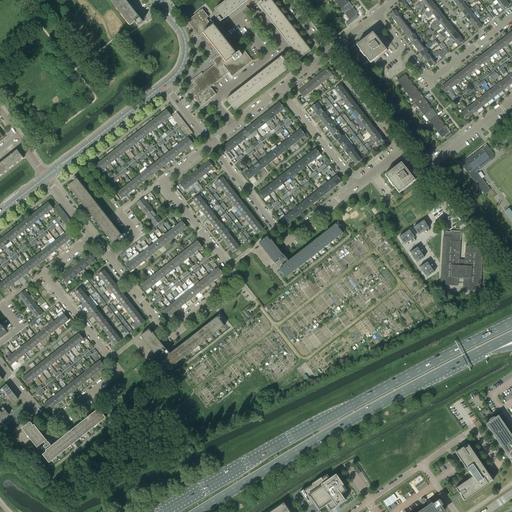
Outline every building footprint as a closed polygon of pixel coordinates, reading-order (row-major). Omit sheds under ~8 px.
[(135,22),(136,24),(138,25),(142,22),(140,18),(138,19),(123,0),(109,0),(130,26),(135,22)] [(220,22),(227,17),(248,0),(226,0),(214,10),(215,10),(217,13),(218,14),(215,16),(220,22)] [(261,0),(257,4),(263,11),(300,59),(301,58),(311,50),(271,0),(267,0),(267,1),(265,2),(263,0),(261,0)] [(349,2),(347,0),(339,0),(336,3),(340,9),(349,2)] [(422,5),(419,7),(420,9),(426,5),(428,8),(433,3),(430,0),(427,0),(424,3),(422,5)] [(469,0),(466,0),(465,1),(458,7),(462,12),(467,7),(469,6),(467,3),(470,1),(469,0)] [(505,0),(504,0),(496,0),(498,3),(493,7),(494,9),(500,5),(505,0)] [(505,0),(500,5),(494,9),(496,11),(501,7),(503,10),(509,5),(505,0)] [(340,9),(345,15),(353,8),(349,2),(340,9)] [(428,12),(425,15),(426,17),(431,13),(437,8),(433,3),(428,8),(430,11),(428,12)] [(467,7),(462,12),(465,17),(471,12),(467,7)] [(358,14),(353,8),(345,15),(349,20),(358,14)] [(431,13),(426,17),(427,19),(428,19),(431,16),(433,15),(435,17),(441,13),(437,8),(431,13)] [(476,8),(473,11),(471,12),(465,17),(469,21),(475,17),(473,14),(474,13),(478,10),(476,8)] [(208,17),(202,10),(202,9),(187,21),(199,36),(203,33),(220,55),(213,61),(215,64),(217,66),(202,77),(201,75),(193,81),(196,85),(189,91),(201,106),(216,95),(210,87),(229,73),(232,77),(252,61),(243,49),(236,54),(213,25),(212,26),(206,19),(208,17)] [(393,19),(399,15),(401,13),(398,9),(395,11),(395,10),(389,15),(390,15),(393,19)] [(433,26),(444,18),(441,13),(435,17),(437,20),(432,24),(433,26)] [(397,24),(408,16),(406,14),(401,18),(399,15),(393,19),(397,24)] [(473,26),(478,22),(483,18),(482,15),(479,18),(477,19),(475,17),(469,21),(473,26)] [(408,16),(397,24),(401,29),(406,24),(404,22),(409,18),(408,16)] [(442,27),(448,22),(444,18),(433,26),(435,28),(440,24),(442,27)] [(483,18),(478,22),(473,26),(476,31),(482,26),(480,24),(485,19),(484,18),(483,18)] [(446,31),(452,27),(448,22),(442,27),(445,30),(443,31),(439,34),(441,35),(444,33),(446,31)] [(406,24),(401,29),(404,34),(415,25),(414,23),(408,27),(406,24)] [(415,25),(404,34),(408,38),(414,34),(411,31),(417,27),(415,25)] [(450,36),(455,32),(452,27),(446,31),(450,36)] [(448,45),(459,36),(455,32),(450,36),(452,39),(450,41),(447,43),(448,45)] [(386,50),(376,38),(372,33),(356,46),(370,63),(386,50)] [(412,43),(417,39),(414,34),(408,38),(412,43)] [(423,35),(419,37),(417,39),(412,43),(415,48),(421,43),(419,41),(424,37),(423,35)] [(463,41),(459,36),(448,45),(450,47),(453,44),(455,43),(457,46),(463,41)] [(511,41),(507,36),(502,39),(508,46),(510,45),(509,44),(511,41)] [(508,46),(502,39),(497,43),(502,49),(505,47),(506,48),(508,46)] [(421,43),(415,48),(419,53),(425,48),(427,47),(430,44),(429,42),(425,45),(423,46),(421,43)] [(502,49),(497,43),(493,47),(498,54),(500,52),(499,51),(502,49)] [(498,54),(493,47),(488,50),(493,56),(495,54),(496,55),(498,54)] [(423,57),(428,53),(425,48),(419,53),(423,57)] [(428,53),(423,57),(426,62),(437,53),(437,54),(440,52),(439,50),(436,52),(431,56),(428,53)] [(493,56),(488,50),(483,54),(489,61),(491,60),(490,58),(493,56)] [(437,53),(426,62),(430,67),(436,62),(434,60),(439,55),(437,54),(437,53)] [(489,61),(483,54),(478,58),(483,64),(486,61),(487,63),(489,61)] [(286,69),(283,65),(286,62),(281,56),(276,61),(277,62),(274,63),(274,62),(226,100),(234,110),(286,69)] [(483,64),(478,58),(474,61),(479,69),(481,67),(480,66),(483,64)] [(479,69),(474,61),(469,65),(474,71),(477,69),(478,70),(479,69)] [(474,71),(469,65),(464,69),(470,76),(472,75),(471,73),(474,71)] [(321,73),(327,80),(332,75),(327,68),(321,73)] [(470,76),(464,69),(459,72),(464,78),(467,76),(468,77),(470,76)] [(464,78),(459,72),(455,76),(460,83),(462,82),(461,81),(464,78)] [(321,84),(327,80),(321,73),(315,77),(321,84)] [(401,87),(410,80),(405,74),(397,81),(401,87)] [(460,83),(455,76),(450,80),(455,86),(458,84),(459,85),(460,83)] [(315,89),(321,84),(315,77),(310,82),(315,89)] [(410,80),(401,87),(406,92),(414,86),(410,80)] [(455,86),(450,80),(445,84),(451,91),(453,89),(452,88),(455,86)] [(498,83),(503,90),(509,86),(504,80),(500,82),(500,81),(498,83)] [(303,98),(315,89),(310,82),(298,91),(303,98)] [(498,94),(503,90),(498,83),(495,85),(496,86),(493,88),(498,94)] [(451,91),(445,84),(440,87),(445,93),(448,91),(449,92),(451,91)] [(334,89),(338,94),(344,90),(340,85),(334,89)] [(414,86),(406,92),(410,98),(419,92),(414,86)] [(487,91),(493,99),(498,94),(493,88),(490,91),(489,90),(487,91)] [(348,94),(344,90),(338,94),(342,99),(348,94)] [(487,103),(493,99),(487,91),(485,93),(485,94),(482,96),(487,103)] [(419,92),(410,98),(415,104),(423,97),(419,92)] [(342,99),(345,104),(351,99),(348,94),(342,99)] [(476,100),(482,107),(487,103),(482,96),(479,99),(478,98),(476,100)] [(423,97),(415,104),(419,110),(428,103),(423,97)] [(355,104),(351,99),(345,104),(349,108),(355,104)] [(476,111),(482,107),(476,100),(474,101),(475,102),(471,105),(476,111)] [(280,103),(275,106),(279,112),(284,108),(280,103)] [(314,112),(321,108),(317,103),(311,108),(314,112)] [(428,103),(419,110),(424,115),(432,109),(428,103)] [(349,108),(353,113),(359,108),(355,104),(349,108)] [(465,108),(471,115),(476,111),(471,105),(468,107),(468,106),(465,108)] [(270,110),(275,116),(279,112),(275,106),(270,110)] [(314,112),(318,117),(324,112),(321,108),(314,112)] [(362,113),(359,108),(353,113),(356,118),(362,113)] [(466,120),(471,115),(465,108),(463,110),(464,111),(461,113),(466,120)] [(432,109),(424,115),(428,121),(437,115),(432,109)] [(167,110),(162,114),(166,120),(171,116),(167,110)] [(270,120),(275,116),(270,110),(265,114),(270,120)] [(328,117),(324,112),(318,117),(322,122),(328,117)] [(362,113),(356,118),(354,119),(358,124),(360,122),(366,118),(362,113)] [(162,114),(157,117),(162,124),(166,120),(162,114)] [(265,123),(270,120),(265,114),(261,117),(265,123)] [(437,115),(428,121),(433,127),(441,120),(437,115)] [(157,117),(152,121),(157,127),(162,124),(157,117)] [(261,117),(256,121),(261,127),(265,123),(261,117)] [(322,122),(326,127),(332,122),(328,117),(322,122)] [(370,123),(366,118),(360,122),(364,127),(370,123)] [(441,120),(433,127),(437,133),(445,126),(441,120)] [(152,121),(148,125),(152,131),(157,127),(152,121)] [(251,125),(256,131),(261,127),(256,121),(251,125)] [(335,127),(332,122),(326,127),(329,131),(335,127)] [(373,127),(370,123),(364,127),(367,132),(373,127)] [(148,125),(143,128),(148,135),(152,131),(148,125)] [(246,129),(251,135),(253,137),(258,133),(256,131),(251,125),(246,129)] [(445,126),(437,133),(442,138),(450,132),(445,126)] [(339,131),(335,127),(329,131),(333,136),(339,131)] [(367,132),(371,137),(377,132),(373,127),(367,132)] [(143,128),(138,132),(143,138),(148,135),(143,128)] [(246,129),(242,132),(246,138),(251,135),(246,129)] [(296,133),(300,139),(305,135),(300,129),(296,133)] [(333,136),(337,141),(343,136),(339,131),(333,136)] [(138,132),(133,136),(138,142),(143,138),(138,132)] [(242,132),(237,136),(242,142),(246,138),(242,132)] [(381,137),(377,132),(371,137),(375,141),(381,137)] [(296,143),(300,139),(296,133),(291,137),(296,143)] [(186,135),(184,136),(186,139),(183,141),(188,147),(193,143),(192,142),(195,140),(190,135),(187,137),(186,135)] [(133,136),(129,140),(133,146),(138,142),(133,136)] [(237,136),(232,140),(237,146),(242,142),(237,136)] [(346,141),(343,136),(337,141),(340,146),(346,141)] [(286,140),(291,146),(296,143),(291,137),(286,140)] [(381,137),(375,141),(379,146),(385,142),(381,137)] [(129,140),(124,143),(129,149),(133,146),(129,140)] [(232,140),(228,143),(232,149),(237,146),(232,140)] [(286,150),(291,146),(286,140),(281,144),(286,150)] [(183,141),(178,145),(183,151),(188,147),(183,141)] [(340,146),(344,150),(350,146),(346,141),(340,146)] [(124,143),(119,147),(124,153),(129,149),(124,143)] [(228,143),(223,147),(227,153),(232,149),(228,143)] [(277,148),(281,154),(286,150),(281,144),(277,148)] [(494,154),(486,144),(461,164),(468,174),(469,174),(476,183),(485,195),(491,190),(482,179),(475,169),(486,161),(488,163),(492,159),(490,157),(494,154)] [(179,155),(183,151),(178,145),(174,149),(179,155)] [(354,150),(350,146),(344,150),(348,155),(354,150)] [(119,147),(114,151),(119,157),(124,153),(119,147)] [(277,157),(281,154),(277,148),(272,151),(277,157)] [(174,149),(169,152),(174,158),(179,155),(174,149)] [(316,149),(311,152),(316,158),(321,155),(316,149)] [(10,152),(8,153),(10,156),(5,160),(11,167),(23,158),(17,150),(12,154),(10,152)] [(348,155),(351,160),(357,155),(354,150),(348,155)] [(114,151),(110,154),(115,160),(119,157),(114,151)] [(267,155),(272,161),(277,157),(272,151),(267,155)] [(169,162),(174,158),(169,152),(164,156),(169,162)] [(311,152),(306,156),(311,162),(316,158),(311,152)] [(110,154),(105,158),(110,164),(115,160),(110,154)] [(267,165),(272,161),(267,155),(263,159),(267,165)] [(361,160),(357,155),(351,160),(355,165),(361,160)] [(164,156),(160,160),(164,166),(169,162),(164,156)] [(306,156),(301,160),(306,166),(311,162),(306,156)] [(105,158),(100,162),(105,168),(110,164),(105,158)] [(258,163),(263,169),(267,165),(263,159),(258,163)] [(0,176),(11,167),(5,160),(0,163),(0,162),(0,176)] [(160,169),(164,166),(160,160),(155,163),(160,169)] [(297,163),(301,169),(306,166),(301,160),(297,163)] [(203,165),(208,172),(214,167),(209,161),(203,165)] [(105,168),(100,162),(95,165),(100,172),(105,168)] [(155,163),(150,167),(155,173),(160,169),(155,163)] [(258,172),(263,169),(258,163),(253,166),(258,172)] [(297,173),(301,169),(297,163),(292,167),(297,173)] [(401,163),(385,175),(398,193),(415,180),(401,163)] [(203,165),(197,170),(202,177),(208,172),(203,165)] [(248,170),(253,176),(258,172),(253,166),(248,170)] [(150,177),(155,173),(150,167),(145,171),(150,177)] [(292,167),(287,171),(292,177),(297,173),(292,167)] [(197,181),(202,177),(197,170),(191,174),(197,181)] [(248,180),(253,176),(248,170),(244,174),(248,180)] [(145,171),(141,174),(145,180),(150,177),(145,171)] [(287,171),(283,175),(287,181),(292,177),(287,171)] [(141,184),(145,180),(141,174),(136,178),(141,184)] [(197,181),(191,174),(180,184),(185,190),(197,181)] [(283,175),(278,178),(283,184),(287,181),(283,175)] [(332,179),(337,185),(341,181),(337,175),(332,179)] [(121,235),(120,234),(77,179),(75,177),(72,180),(73,182),(68,186),(112,243),(118,239),(120,241),(124,238),(122,235),(121,235)] [(220,187),(226,182),(222,177),(216,182),(220,187)] [(136,178),(131,182),(136,188),(141,184),(136,178)] [(278,178),(273,182),(278,188),(283,184),(278,178)] [(332,189),(337,185),(332,179),(327,183),(332,189)] [(131,192),(136,188),(131,182),(126,185),(131,192)] [(230,187),(226,182),(220,187),(223,191),(230,187)] [(273,182),(268,186),(273,192),(278,188),(273,182)] [(202,188),(198,183),(194,187),(198,192),(202,188)] [(322,187),(327,193),(332,189),(327,183),(322,187)] [(126,185),(122,189),(127,195),(131,192),(126,185)] [(264,189),(268,195),(273,192),(268,186),(264,189)] [(223,191),(227,196),(233,191),(230,187),(223,191)] [(322,196),(327,193),(322,187),(318,190),(322,196)] [(122,199),(127,195),(122,189),(117,193),(122,199)] [(259,193),(264,199),(268,195),(264,189),(259,193)] [(313,194),(318,200),(322,196),(318,190),(313,194)] [(237,196),(233,191),(227,196),(231,201),(237,196)] [(313,204),(318,200),(313,194),(308,198),(313,204)] [(193,200),(197,205),(203,200),(199,196),(193,200)] [(231,201),(235,206),(241,201),(237,196),(231,201)] [(137,203),(141,209),(148,204),(143,198),(137,203)] [(304,201),(308,207),(313,204),(308,198),(304,201)] [(197,205),(200,210),(206,205),(203,200),(197,205)] [(244,206),(241,201),(235,206),(238,210),(244,206)] [(304,211),(308,207),(304,201),(299,205),(304,211)] [(48,202),(43,206),(48,212),(53,208),(48,202)] [(141,209),(146,215),(152,209),(148,204),(141,209)] [(200,210),(204,214),(210,210),(206,205),(200,210)] [(294,209),(299,215),(304,211),(299,205),(294,209)] [(43,206),(39,210),(43,216),(48,212),(43,206)] [(238,210),(242,215),(248,210),(244,206),(238,210)] [(511,223),(511,215),(506,208),(502,211),(511,223)] [(146,215),(150,220),(157,215),(152,209),(146,215)] [(294,219),(299,215),(294,209),(289,213),(294,219)] [(39,210),(34,214),(39,220),(43,216),(39,210)] [(204,214),(208,219),(214,215),(210,210),(204,214)] [(252,215),(248,210),(242,215),(246,220),(252,215)] [(285,216),(289,222),(294,219),(289,213),(285,216)] [(34,214),(29,217),(34,223),(39,220),(34,214)] [(155,226),(161,221),(157,215),(150,220),(155,226)] [(208,219),(211,224),(217,219),(214,215),(208,219)] [(246,220),(249,224),(256,220),(252,215),(246,220)] [(285,226),(289,222),(285,216),(280,220),(285,226)] [(29,217),(25,221),(29,227),(34,223),(29,217)] [(211,224),(215,229),(221,224),(217,219),(211,224)] [(259,224),(256,220),(249,224),(253,229),(259,224)] [(25,221),(20,225),(25,231),(29,227),(25,221)] [(177,225),(182,231),(187,227),(182,221),(177,225)] [(424,221),(413,227),(418,235),(424,232),(425,234),(429,231),(428,229),(429,228),(424,221)] [(215,229),(219,233),(225,229),(221,224),(215,229)] [(259,224),(253,229),(257,234),(263,229),(259,224)] [(335,224),(288,261),(282,266),(283,267),(279,270),(286,278),(342,233),(335,224)] [(20,225),(15,228),(20,234),(25,231),(20,225)] [(177,235),(182,231),(177,225),(173,229),(177,235)] [(15,228),(10,232),(15,238),(20,234),(15,228)] [(168,233),(173,239),(177,235),(173,229),(168,233)] [(219,233),(222,238),(228,233),(225,229),(219,233)] [(70,230),(65,234),(70,240),(75,236),(70,230)] [(409,230),(399,237),(404,245),(409,241),(411,243),(415,241),(413,238),(414,238),(409,230)] [(441,261),(440,285),(458,286),(458,285),(458,278),(463,278),(463,286),(463,287),(463,290),(480,291),(483,243),(482,243),(476,242),(475,246),(465,246),(464,261),(464,266),(459,266),(459,260),(460,241),(461,232),(450,231),(450,232),(446,232),(445,232),(443,232),(443,236),(442,259),(441,261)] [(10,232),(6,236),(10,242),(15,238),(10,232)] [(168,242),(173,239),(168,233),(163,236),(168,242)] [(222,238),(226,243),(232,238),(228,233),(222,238)] [(65,243),(70,240),(65,234),(60,237),(65,243)] [(6,236),(1,239),(6,246),(10,242),(6,236)] [(158,240),(163,246),(168,242),(163,236),(158,240)] [(60,237),(55,241),(60,247),(65,243),(60,237)] [(259,243),(273,262),(278,258),(283,255),(271,240),(270,241),(267,237),(259,243)] [(226,243),(230,248),(236,243),(232,238),(226,243)] [(158,250),(163,246),(158,240),(154,244),(158,250)] [(56,251),(60,247),(55,241),(51,245),(56,251)] [(197,241),(192,245),(197,251),(202,247),(197,241)] [(239,248),(236,243),(230,248),(233,252),(239,248)] [(149,247),(154,253),(158,250),(154,244),(149,247)] [(51,245),(46,248),(51,254),(56,251),(51,245)] [(197,251),(192,245),(188,248),(193,254),(197,251)] [(149,257),(154,253),(149,247),(144,251),(149,257)] [(417,247),(409,253),(416,263),(424,258),(421,252),(423,251),(420,247),(418,248),(417,247)] [(46,258),(51,254),(46,248),(41,252),(46,258)] [(188,248),(183,252),(188,258),(193,254),(188,248)] [(140,255),(144,261),(149,257),(144,251),(140,255)] [(41,252),(37,256),(41,262),(46,258),(41,252)] [(183,252),(178,256),(183,262),(188,258),(183,252)] [(90,253),(85,258),(90,265),(96,260),(90,253)] [(140,264),(144,261),(140,255),(135,258),(140,264)] [(280,261),(285,257),(283,255),(278,258),(279,259),(274,263),(277,267),(282,263),(280,261)] [(37,266),(41,262),(37,256),(32,259),(37,266)] [(178,256),(174,259),(178,266),(183,262),(178,256)] [(85,258),(79,263),(84,269),(90,265),(85,258)] [(130,262),(135,268),(140,264),(135,258),(130,262)] [(32,259),(27,263),(32,269),(37,266),(32,259)] [(174,259),(169,263),(174,269),(178,266),(174,259)] [(130,272),(135,268),(130,262),(125,266),(130,272)] [(427,262),(419,267),(426,278),(434,272),(430,267),(433,266),(430,262),(428,263),(427,262)] [(27,273),(32,269),(27,263),(22,267),(27,273)] [(79,263),(73,267),(78,274),(84,269),(79,263)] [(169,263),(164,267),(169,273),(174,269),(169,263)] [(22,267),(18,271),(22,277),(27,273),(22,267)] [(73,267),(67,272),(72,278),(78,274),(73,267)] [(164,267),(160,271),(164,277),(169,273),(164,267)] [(223,274),(218,268),(213,271),(218,277),(223,274)] [(102,279),(108,274),(104,269),(98,274),(102,279)] [(18,280),(22,277),(18,271),(13,274),(18,280)] [(160,271),(155,274),(160,280),(164,277),(160,271)] [(209,275),(213,281),(218,277),(213,271),(209,275)] [(67,283),(72,278),(67,272),(61,276),(67,283)] [(13,274),(8,278),(13,284),(18,280),(13,274)] [(111,279),(108,274),(102,279),(105,284),(111,279)] [(155,274),(150,278),(155,284),(160,280),(155,274)] [(213,281),(209,275),(204,279),(209,285),(213,281)] [(8,288),(13,284),(8,278),(4,282),(8,288)] [(150,278),(145,282),(150,288),(155,284),(150,278)] [(115,284),(111,279),(105,284),(109,288),(115,284)] [(199,282),(204,288),(209,285),(204,279),(199,282)] [(8,288),(4,282),(0,284),(0,287),(3,292),(8,288)] [(145,292),(150,288),(145,282),(141,285),(145,292)] [(195,286),(199,292),(204,288),(199,282),(195,286)] [(119,288),(115,284),(109,288),(113,293),(119,288)] [(190,290),(195,296),(199,292),(195,286),(190,290)] [(74,293),(78,298),(84,293),(80,288),(74,293)] [(122,293),(119,288),(113,293),(116,298),(122,293)] [(25,290),(18,295),(23,301),(29,296),(25,290)] [(185,294),(190,300),(195,296),(190,290),(185,294)] [(88,298),(84,293),(78,298),(82,302),(88,298)] [(126,298),(122,293),(116,298),(120,303),(126,298)] [(180,297),(185,303),(190,300),(185,294),(180,297)] [(34,302),(29,296),(23,301),(27,307),(34,302)] [(176,301),(181,307),(185,303),(180,297),(176,301)] [(82,302),(85,307),(91,302),(88,298),(82,302)] [(130,303),(126,298),(120,303),(124,307),(130,303)] [(171,305),(176,311),(181,307),(176,301),(171,305)] [(32,313),(39,308),(34,302),(27,307),(32,313)] [(85,307),(89,312),(95,307),(91,302),(85,307)] [(134,307),(130,303),(124,307),(128,312),(134,307)] [(166,308),(171,314),(176,311),(171,305),(166,308)] [(89,312),(93,316),(99,312),(95,307),(89,312)] [(137,312),(134,307),(128,312),(131,317),(137,312)] [(43,313),(39,308),(32,313),(36,319),(43,313)] [(161,312),(166,318),(171,314),(166,308),(161,312)] [(251,316),(245,309),(242,312),(247,319),(251,316)] [(93,316),(97,321),(103,316),(99,312),(93,316)] [(141,317),(137,312),(131,317),(135,321),(141,317)] [(69,320),(64,314),(59,318),(64,324),(69,320)] [(97,321),(100,326),(106,321),(103,316),(97,321)] [(145,322),(141,317),(135,321),(139,326),(145,322)] [(59,318),(54,321),(59,327),(64,324),(59,318)] [(218,318),(165,359),(161,362),(167,370),(224,326),(218,318)] [(54,331),(59,327),(54,321),(50,325),(54,331)] [(100,326),(104,331),(110,326),(106,321),(100,326)] [(50,325),(45,329),(50,335),(54,331),(50,325)] [(104,331),(108,335),(114,331),(110,326),(104,331)] [(45,339),(50,335),(45,329),(40,333),(45,339)] [(153,332),(152,333),(149,329),(140,336),(155,355),(159,351),(161,354),(162,353),(164,356),(169,352),(169,351),(168,349),(167,350),(167,349),(166,350),(164,347),(153,332)] [(108,335),(111,340),(117,335),(114,331),(108,335)] [(40,333),(35,336),(40,342),(45,339),(40,333)] [(84,339),(79,333),(74,337),(79,343),(84,339)] [(121,340),(117,335),(111,340),(115,345),(121,340)] [(35,346),(40,342),(35,336),(31,340),(35,346)] [(79,343),(74,337),(70,341),(74,347),(79,343)] [(31,340),(26,344),(31,350),(35,346),(31,340)] [(74,347),(70,341),(65,345),(70,351),(74,347)] [(26,353),(31,350),(26,344),(21,347),(26,353)] [(70,351),(65,345),(60,348),(65,354),(70,351)] [(21,347),(17,351),(21,357),(26,353),(21,347)] [(65,354),(60,348),(55,352),(60,358),(65,354)] [(17,361),(21,357),(17,351),(12,355),(17,361)] [(60,358),(55,352),(51,356),(55,362),(60,358)] [(17,361),(12,355),(7,358),(12,364),(17,361)] [(55,362),(51,356),(46,359),(51,365),(55,362)] [(51,365),(46,359),(41,363),(46,369),(51,365)] [(95,364),(100,370),(105,366),(100,360),(95,364)] [(46,369),(41,363),(37,367),(41,373),(46,369)] [(95,374),(100,370),(95,364),(91,368),(95,374)] [(41,373),(37,367),(32,370),(37,377),(41,373)] [(86,372),(91,378),(95,374),(91,368),(86,372)] [(37,377),(32,370),(27,374),(32,380),(37,377)] [(86,381),(91,378),(86,372),(81,375),(86,381)] [(32,380),(27,374),(22,378),(27,384),(32,380)] [(76,379),(81,385),(86,381),(81,375),(76,379)] [(76,389),(81,385),(76,379),(72,383),(76,389)] [(67,386),(72,392),(76,389),(72,383),(67,386)] [(9,388),(7,384),(0,389),(0,391),(2,394),(9,388)] [(67,396),(72,392),(67,386),(62,390),(67,396)] [(5,397),(12,392),(9,388),(2,394),(5,397)] [(58,394),(62,400),(67,396),(62,390),(58,394)] [(8,401),(15,395),(12,392),(5,397),(8,401)] [(58,403),(62,400),(58,394),(53,397),(58,403)] [(8,401),(11,405),(18,399),(15,395),(8,401)] [(48,401),(53,407),(58,403),(53,397),(48,401)] [(48,411),(53,407),(48,401),(43,405),(48,411)] [(3,407),(0,409),(0,410),(5,417),(9,415),(3,407)] [(99,410),(56,444),(43,454),(49,463),(105,418),(99,410)] [(511,435),(498,415),(485,424),(511,462),(511,435)] [(474,424),(478,430),(481,427),(482,426),(478,420),(477,421),(474,423),(474,424)] [(33,426),(30,422),(22,428),(37,447),(45,441),(33,426)] [(48,442),(44,446),(41,448),(43,451),(46,448),(50,445),(48,442)] [(465,449),(463,448),(463,447),(455,452),(468,471),(469,471),(473,476),(455,488),(459,493),(460,492),(461,495),(460,495),(464,500),(488,484),(487,482),(491,479),(492,481),(493,481),(468,444),(467,445),(469,446),(465,449)] [(352,468),(357,475),(358,474),(362,480),(364,478),(356,465),(352,468)] [(312,484),(313,485),(304,491),(303,489),(300,492),(309,506),(313,503),(312,502),(313,502),(319,510),(327,504),(331,508),(332,508),(335,507),(334,506),(335,505),(336,507),(345,500),(340,493),(345,490),(342,485),(343,484),(336,474),(329,479),(327,476),(322,479),(321,477),(312,484)] [(393,495),(383,501),(386,506),(396,499),(393,495)] [(445,511),(441,506),(441,505),(438,500),(432,504),(433,505),(429,507),(427,504),(424,506),(425,508),(419,511),(445,511)] [(290,511),(284,502),(269,511),(290,511)]
